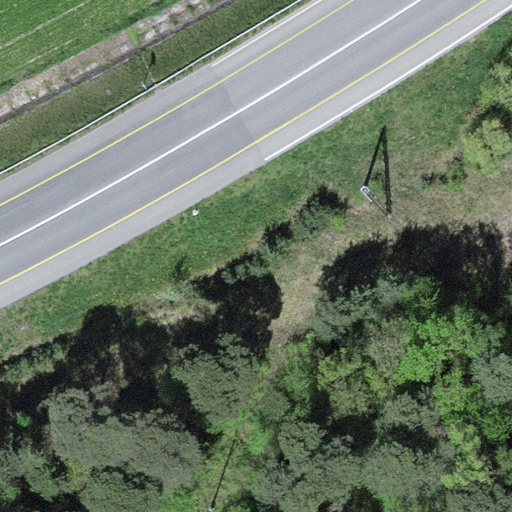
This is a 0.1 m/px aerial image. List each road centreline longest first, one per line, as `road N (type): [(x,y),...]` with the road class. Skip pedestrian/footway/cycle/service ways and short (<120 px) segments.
road 1 (motorway): [(0,331),(511,28)]
road 2 (primary): [(420,0),(102,195),(0,245)]
road 3 (motorway): [(159,0),(0,82)]
